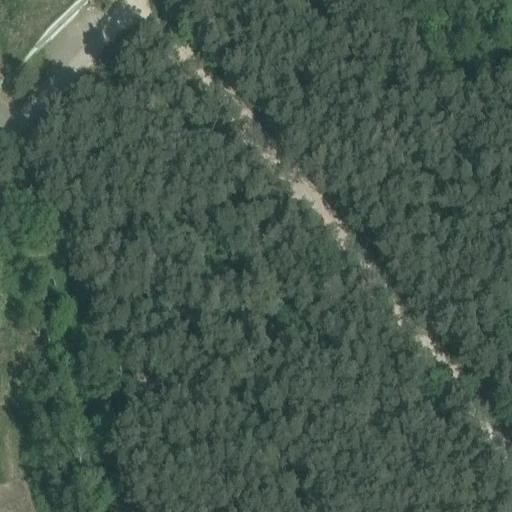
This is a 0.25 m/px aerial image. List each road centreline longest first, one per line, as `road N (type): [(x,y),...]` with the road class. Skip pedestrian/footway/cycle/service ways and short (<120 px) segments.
road 1 (track): [(138,12),(378,291),(511,471)]
road 2 (unclassified): [(0,150),(138,12)]
